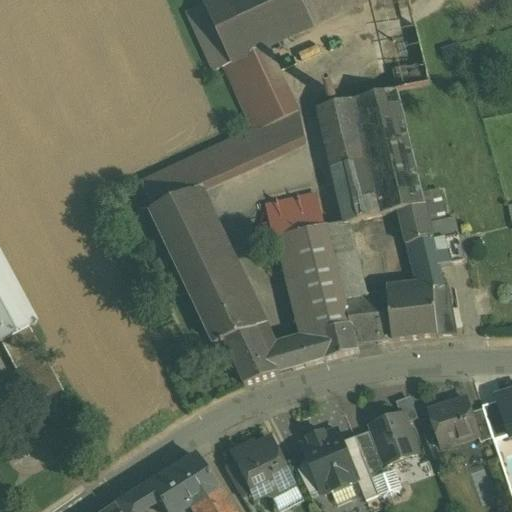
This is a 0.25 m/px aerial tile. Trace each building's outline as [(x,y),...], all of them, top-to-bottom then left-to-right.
[(311,0),(219,0),(203,8),(230,66),(268,48),(322,23),(311,0)] [(311,0),(322,23),(365,3),(371,0),(311,0)] [(230,66),(219,71),(247,134),(297,110),(268,48),(230,66)] [(387,94),(317,111),(345,226),(398,214),(424,208),(422,195),(397,94),(397,92),(387,94)] [(334,93),(331,92),(328,93),(326,95),(326,98),(326,99),(327,101),(328,102),(329,103),(331,104),(334,103),(335,102),(336,101),(337,98),(336,96),(336,95),(334,93)] [(247,134),(141,186),(154,215),(192,196),(305,141),(297,110),(247,134)] [(450,238),(439,191),(422,195),(424,208),(433,243),(450,238)] [(239,294),(192,196),(154,215),(201,312),(239,294)] [(320,200),(293,207),(295,216),(316,211),(321,230),(327,228),(320,200)] [(316,211),(295,216),(293,207),(286,209),(293,236),(321,230),(316,211)] [(425,292),(388,296),(389,308),(375,309),(378,344),(438,338),(457,337),(458,337),(449,289),(448,289),(447,284),(443,284),(439,268),(464,262),(458,236),(450,238),(433,243),(424,208),(398,214),(406,247),(414,245),(425,292)] [(286,209),(267,213),(274,242),(277,242),(276,240),(293,236),(286,209)] [(345,226),(328,231),(335,261),(345,301),(367,298),(349,226),(345,226)] [(321,230),(293,236),(301,268),(335,261),(328,231),(327,228),(321,230)] [(293,236),(276,240),(277,242),(284,272),(301,268),(293,236)] [(301,268),(284,272),(277,242),(274,242),(298,343),(303,342),(318,337),(301,268)] [(0,343),(1,344),(28,329),(34,325),(0,260),(0,343)] [(335,261),(301,268),(318,337),(303,342),(309,366),(358,353),(357,347),(345,301),(335,261)] [(239,294),(201,312),(221,356),(229,353),(223,342),(219,334),(251,318),(239,294)] [(367,298),(345,301),(357,347),(378,344),(375,309),(374,297),(367,298)] [(251,318),(219,334),(223,342),(256,330),(251,318)] [(28,329),(1,344),(18,378),(28,398),(55,383),(56,383),(28,329)] [(256,330),(223,342),(229,353),(245,387),(278,375),(293,371),(282,348),(267,352),(256,330)] [(298,343),(282,348),(293,371),(309,366),(303,342),(298,343)] [(55,383),(28,398),(38,417),(65,402),(56,383),(55,383)] [(511,395),(499,400),(500,403),(511,437),(511,438),(511,395)] [(459,401),(447,405),(448,407),(429,413),(440,448),(477,436),(479,436),(472,415),(467,401),(460,403),(459,401)] [(494,443),(511,437),(500,403),(482,409),(483,412),(493,441),(494,443)] [(483,412),(472,415),(479,436),(477,436),(480,445),(493,441),(483,412)] [(403,416),(371,428),(376,442),(386,469),(387,468),(418,457),(403,416)] [(347,453),(338,432),(325,437),(324,434),(322,434),(322,435),(309,441),(309,440),(307,441),(308,444),(301,448),(307,462),(309,461),(311,467),(322,493),(323,495),(330,492),(332,495),(352,487),(351,484),(357,481),(358,481),(347,453)] [(270,442),(256,449),(255,449),(254,453),(247,457),(243,455),(235,459),(236,463),(252,495),(255,499),(264,495),(266,497),(270,499),(281,494),(282,489),(281,486),(289,482),(270,442)] [(376,442),(358,449),(372,482),(390,475),(387,468),(386,469),(376,442)] [(372,482),(358,449),(347,453),(358,481),(357,481),(360,490),(373,485),(372,482)] [(192,457),(147,487),(160,506),(163,511),(183,511),(188,509),(215,491),(192,457)] [(236,463),(224,469),(242,500),(252,495),(236,463)] [(311,467),(298,473),(310,497),(322,493),(311,467)] [(390,475),(372,482),(373,485),(378,498),(384,500),(399,495),(401,490),(395,473),(390,475)] [(150,511),(160,506),(147,487),(114,509),(115,511),(150,511)] [(229,511),(215,491),(188,509),(189,511),(229,511)]
